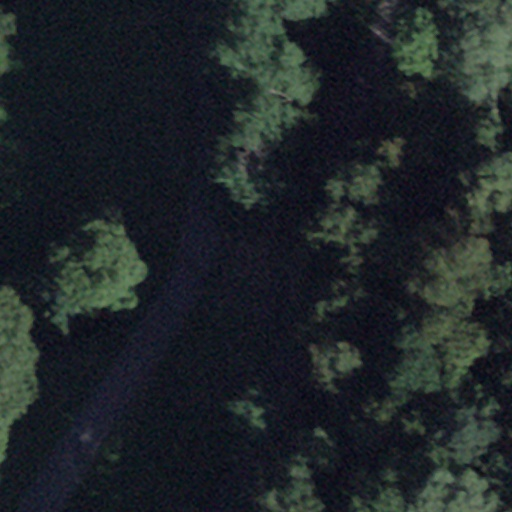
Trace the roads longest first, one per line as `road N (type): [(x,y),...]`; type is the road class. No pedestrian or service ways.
road 1 (residential): [(202,0),(209,229),(196,264),(32,511)]
road 2 (residential): [(219,511),(255,456),(280,393),(341,132),(399,0)]
